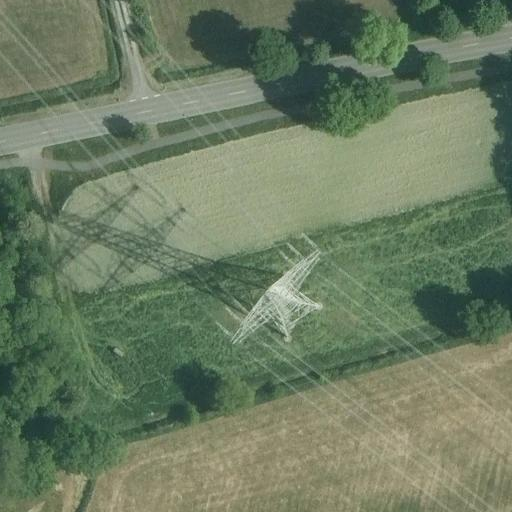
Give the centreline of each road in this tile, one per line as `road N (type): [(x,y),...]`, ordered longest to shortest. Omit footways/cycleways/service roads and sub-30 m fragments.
road 1 (tertiary): [(511,40),(0,144)]
road 2 (track): [(23,139),(62,298),(92,342),(117,344)]
